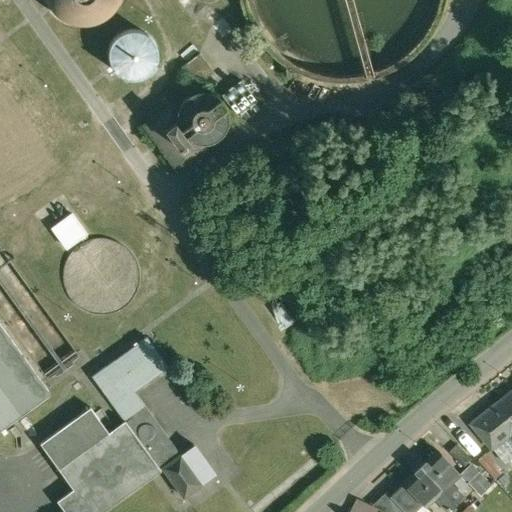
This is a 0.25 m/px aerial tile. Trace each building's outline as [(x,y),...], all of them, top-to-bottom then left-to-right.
[(52,0),(53,0),(54,3),(56,6),(59,9),(62,12),(66,15),(70,16),(74,18),(80,19),(86,20),(91,19),(96,18),(101,15),(105,12),(109,9),(112,5),(115,1),(115,0),(52,0)] [(123,75),(131,77),(139,76),(147,73),(153,67),(156,60),(157,52),(156,44),(152,37),(146,32),(139,29),(131,28),(123,30),(117,34),(112,40),(109,48),(109,56),(111,64),(116,71),(123,75)] [(215,72),(201,53),(182,67),(197,85),(215,72)] [(320,75),(312,72),(302,68),(290,93),(310,100),(328,104),(331,77),(320,75)] [(185,99),(183,101),(181,104),(179,110),(174,103),(146,124),(179,168),(207,148),(203,141),(210,140),(214,139),(217,136),(220,135),(222,132),(224,129),(226,125),(227,123),(228,120),(228,116),(227,110),(226,107),(225,104),(223,102),(222,100),(218,96),(214,94),(211,93),(206,91),(202,91),(198,92),(195,93),(192,94),(188,96),(185,99)] [(30,153),(0,175),(0,186),(13,205),(48,179),(30,153)] [(66,248),(89,233),(73,210),(51,225),(66,248)] [(294,321),(282,304),(274,310),(286,326),(294,321)] [(0,430),(52,392),(0,320),(0,430)] [(147,336),(94,375),(126,419),(153,457),(173,442),(135,390),(169,365),(147,336)] [(511,389),(497,402),(511,420),(511,389)] [(511,420),(497,402),(472,423),(492,448),(509,434),(511,438),(511,420)] [(41,442),(60,467),(74,488),(58,499),(67,511),(102,511),(164,467),(163,466),(181,453),(173,442),(153,457),(126,419),(109,432),(90,406),(41,442)] [(197,441),(181,453),(203,482),(204,484),(220,473),(197,441)] [(438,450),(427,460),(426,459),(420,464),(456,503),(463,496),(453,486),(451,488),(448,485),(460,474),(438,450)] [(203,482),(181,453),(163,466),(164,467),(185,495),(203,482)] [(415,471),(403,482),(404,482),(391,494),(407,511),(411,511),(422,502),(426,506),(436,497),(449,511),(457,503),(456,503),(420,464),(414,470),(415,471)] [(493,488),(479,472),(468,481),(482,497),(493,488)] [(407,511),(391,494),(387,490),(372,504),(388,511),(407,511)]
